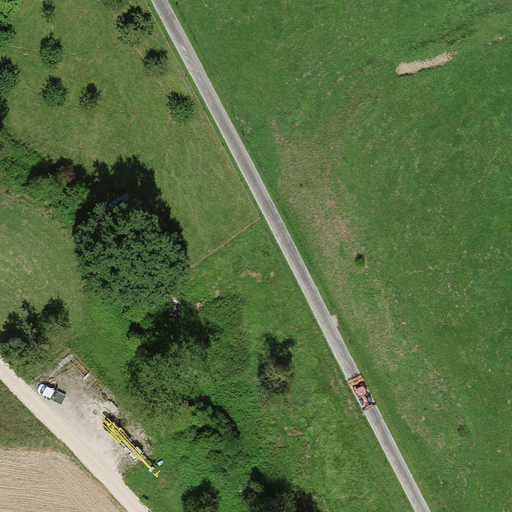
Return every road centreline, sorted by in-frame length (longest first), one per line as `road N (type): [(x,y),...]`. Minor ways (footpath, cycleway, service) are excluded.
road 1 (track): [(423,511),(157,0)]
road 2 (track): [(131,511),(0,371)]
